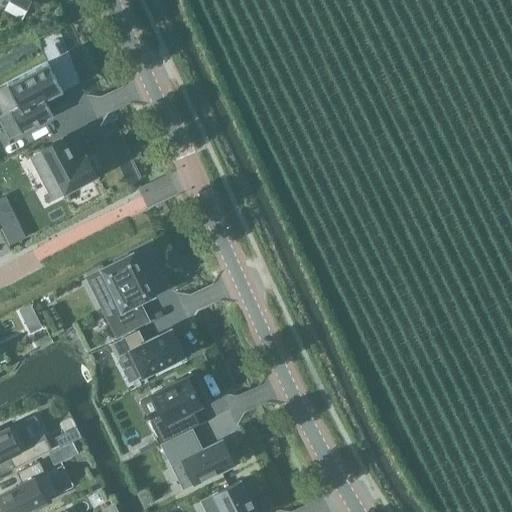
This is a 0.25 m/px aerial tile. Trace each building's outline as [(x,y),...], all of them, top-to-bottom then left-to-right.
[(22,0),(15,0),(10,10),(23,17),(30,4),(22,0)] [(19,106),(0,115),(0,122),(9,140),(54,117),(46,101),(63,92),(48,63),(7,85),(19,106)] [(63,138),(42,149),(54,172),(47,176),(58,197),(98,177),(87,155),(75,161),(72,155),(73,155),(73,153),(71,154),(68,147),(69,147),(68,145),(67,146),(63,138)] [(21,228),(6,197),(0,199),(0,222),(6,235),(21,228)] [(102,268),(100,269),(101,270),(101,271),(102,271),(122,310),(107,318),(117,337),(149,321),(140,303),(153,297),(155,296),(154,294),(147,280),(141,269),(134,254),(133,252),(131,253),(131,254),(102,268)] [(20,310),(23,318),(35,312),(31,305),(20,310)] [(139,332),(112,345),(118,358),(131,352),(143,377),(183,357),(183,358),(185,357),(184,355),(180,348),(181,348),(176,338),(175,338),(172,331),(171,329),(169,330),(158,336),(148,341),(144,343),(139,332)] [(162,415),(151,421),(162,443),(199,425),(192,410),(202,405),(198,396),(203,393),(193,375),(152,395),(162,415)] [(0,461),(9,457),(15,468),(51,450),(46,438),(29,446),(18,424),(0,432),(0,461)] [(193,428),(161,444),(172,467),(184,462),(195,485),(235,466),(222,441),(204,450),(193,428)] [(70,443),(65,433),(56,438),(61,448),(70,443)] [(57,450),(49,454),(55,465),(62,461),(57,450)] [(22,484),(0,494),(0,500),(5,510),(5,511),(34,511),(37,511),(35,507),(60,494),(48,471),(45,473),(39,462),(17,473),(22,484)] [(241,480),(213,494),(220,508),(221,509),(222,511),(256,511),(248,494),(242,481),(241,480)]
